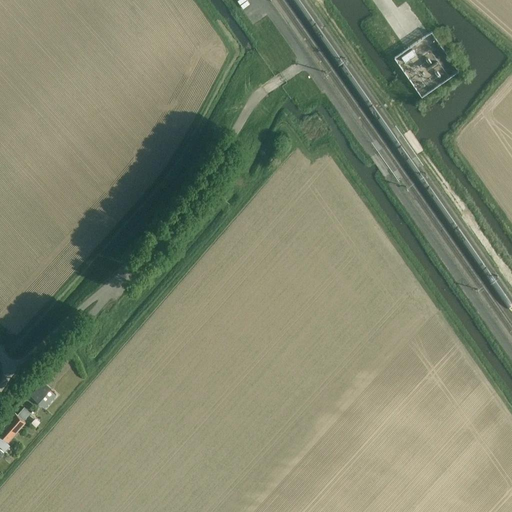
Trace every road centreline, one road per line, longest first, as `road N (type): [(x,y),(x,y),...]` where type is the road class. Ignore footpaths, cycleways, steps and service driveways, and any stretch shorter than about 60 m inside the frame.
road 1 (residential): [(142,259),(252,102),(283,77)]
road 2 (residential): [(0,421),(142,259)]
road 3 (residential): [(12,371),(142,259)]
road 4 (track): [(316,0),(406,132)]
road 5 (track): [(420,152),(511,281)]
